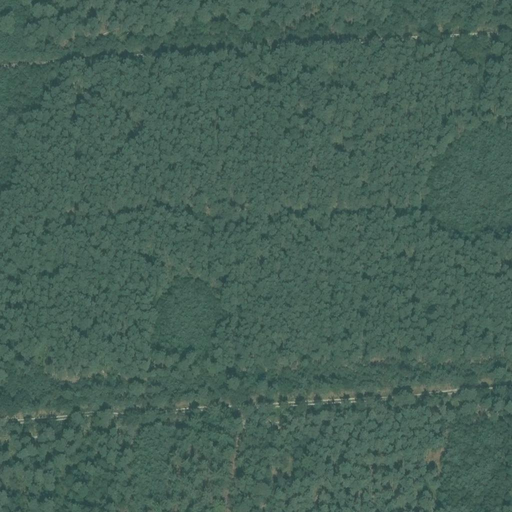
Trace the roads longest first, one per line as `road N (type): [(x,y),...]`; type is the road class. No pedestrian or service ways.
road 1 (track): [(0,423),(511,383)]
road 2 (unknown): [(0,438),(511,402)]
road 3 (track): [(0,63),(511,29)]
